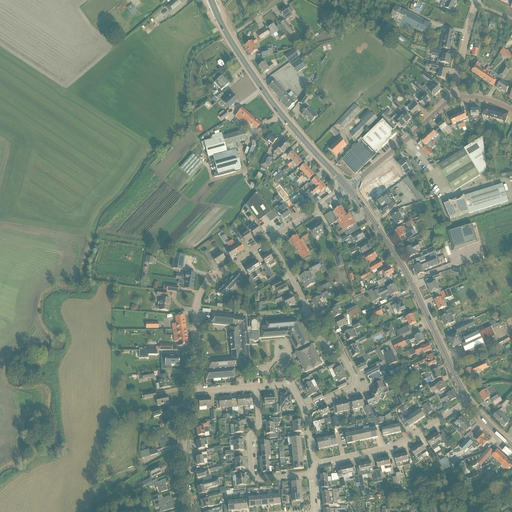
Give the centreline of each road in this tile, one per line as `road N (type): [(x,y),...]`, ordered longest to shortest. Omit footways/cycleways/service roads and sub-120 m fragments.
road 1 (primary): [(346,187),(397,258),(468,400)]
road 2 (residential): [(303,410),(351,386),(354,375),(268,241)]
road 3 (primary): [(223,28),(268,98),(346,187)]
road 4 (unclassified): [(191,392),(199,294),(268,241)]
road 5 (residential): [(316,463),(393,446),(468,400)]
road 6 (residential): [(310,474),(251,473),(256,386)]
road 7 (unclassified): [(346,187),(454,97)]
road 8 (track): [(216,275),(200,254),(99,235)]
road 9 (unclassified): [(190,511),(184,433),(191,392)]
